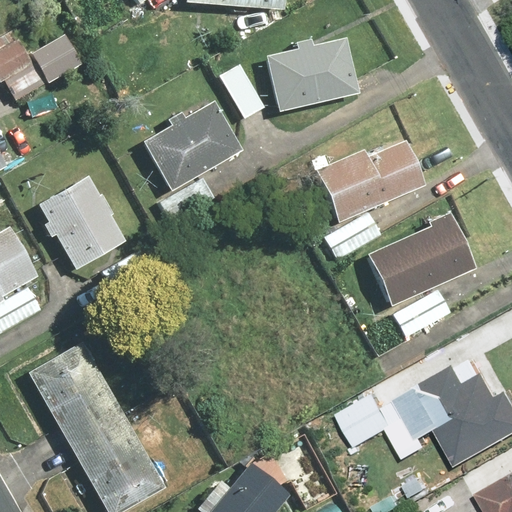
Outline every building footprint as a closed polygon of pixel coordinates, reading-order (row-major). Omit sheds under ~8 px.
[(149,0),(132,0),(139,8),(149,0)] [(281,0),(184,0),(184,7),(231,9),(231,14),(247,14),(247,8),(281,10),(281,0)] [(15,33),(0,40),(0,85),(3,84),(12,102),(79,69),(65,40),(28,58),(15,33)] [(294,52),(263,58),(275,113),(359,95),(347,40),(320,46),(317,35),(292,40),(294,52)] [(226,48),(205,60),(242,122),(263,110),(226,48)] [(168,129),(140,145),(168,194),(239,153),(211,103),(182,120),(179,114),(164,123),(168,129)] [(334,225),(421,187),(401,141),(314,179),(334,225)] [(81,180),(34,207),(45,225),(40,228),(48,241),(52,238),(72,273),(123,244),(109,219),(112,217),(101,199),(94,203),(81,180)] [(212,201),(199,180),(157,204),(169,225),(212,201)] [(426,229),(363,258),(387,309),(477,268),(452,213),(424,225),(426,229)] [(377,237),(363,214),(319,241),(333,263),(377,237)] [(0,334),(37,313),(21,285),(36,277),(7,227),(0,231),(0,334)] [(271,257),(198,236),(168,337),(238,357),(251,315),(296,329),(305,296),(263,284),(271,257)] [(152,271),(140,250),(98,274),(110,295),(152,271)] [(446,317),(433,293),(390,316),(403,340),(446,317)] [(318,343),(269,330),(258,371),(306,384),(318,343)] [(79,343),(24,375),(103,511),(117,511),(162,486),(79,343)] [(461,364),(419,387),(462,466),(511,438),(511,390),(505,395),(491,370),(471,381),(461,364)] [(394,428),(377,395),(342,413),(358,446),(394,428)] [(301,511),(316,504),(287,445),(243,467),(226,486),(218,480),(192,509),(194,511),(277,511),(284,504),(288,511),(301,511)] [(511,511),(511,474),(482,492),(492,511),(511,511)]
